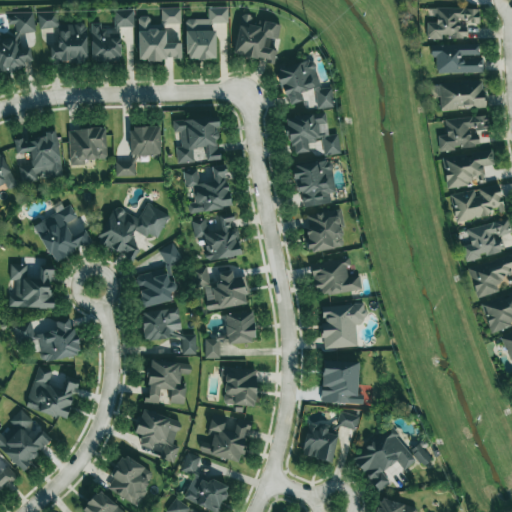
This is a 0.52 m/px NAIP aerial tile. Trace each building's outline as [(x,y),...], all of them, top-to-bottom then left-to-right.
[(227,8),(207,8),(207,19),(185,19),(186,60),(214,59),(214,23),(227,23),(227,8)] [(478,9),(435,8),(435,23),(426,23),(426,39),(466,39),(466,23),(478,24),(478,9)] [(180,9),(161,9),(161,24),(180,24),(180,9)] [(91,23),(91,62),(119,61),(119,27),(133,27),(133,10),(113,10),(113,30),(100,30),(100,23),(91,23)] [(37,15),(39,30),(58,27),(56,12),(37,15)] [(26,34),(35,32),(32,13),(6,16),(8,26),(14,25),(15,30),(0,31),(0,72),(25,69),(24,62),(30,61),(26,34)] [(233,54),(274,62),(277,48),(268,47),(270,38),(277,39),(280,26),(251,21),(252,16),(241,14),(233,54)] [(137,17),(138,61),(181,60),(180,43),(166,43),(165,30),(149,31),(149,17),(137,17)] [(85,26),(58,26),(58,42),(49,42),(49,62),(85,61),(85,26)] [(482,73),(482,57),(479,57),(478,45),(430,45),(430,57),(435,57),(436,73),(482,73)] [(317,109),(333,107),(330,88),(318,89),(313,62),(278,68),(284,105),(302,102),(300,91),(314,89),(317,109)] [(438,84),(440,110),(484,108),(482,81),(438,84)] [(340,154),(337,134),(327,135),(324,113),(286,118),(291,154),(308,152),(307,143),(321,141),(323,156),(340,154)] [(444,119),(445,135),(437,136),(438,150),(478,148),(476,130),(488,129),(487,116),(444,119)] [(176,164),(193,163),(192,148),(205,148),(206,160),(219,160),(216,119),(172,121),(173,133),(179,132),(180,146),(175,147),(176,164)] [(159,127),(128,128),(129,156),(160,155),(159,127)] [(105,128),(68,130),(69,166),(84,165),(84,160),(106,159),(105,128)] [(62,175),(54,131),(44,132),(45,136),(13,141),(15,154),(28,152),(30,164),(18,166),(21,182),(62,175)] [(446,187),(484,182),(482,166),(493,165),(491,151),(441,158),(446,187)] [(16,185),(0,154),(0,191),(6,188),(7,190),(16,185)] [(115,176),(135,176),(135,159),(115,160),(115,176)] [(330,204),(329,193),(334,193),(331,160),(292,165),(295,192),(300,191),(302,207),(330,204)] [(188,213),(229,208),(224,165),(211,166),(213,181),(198,183),(196,170),(182,171),(184,188),(192,187),(193,203),(187,203),(188,213)] [(450,194),(455,222),(490,216),(490,212),(503,209),(498,185),(475,189),(475,190),(450,194)] [(169,215),(146,203),(138,219),(114,206),(95,242),(132,262),(139,248),(128,242),(134,231),(146,237),(148,234),(156,238),(169,215)] [(33,225),(53,262),(91,242),(84,230),(71,236),(65,224),(76,218),(70,206),(33,225)] [(345,246),(338,209),(299,217),(307,254),(345,246)] [(239,256),(234,214),(218,216),(220,230),(207,232),(205,219),(191,221),(193,239),(203,238),(205,260),(239,256)] [(465,262),(504,252),(500,235),(511,233),(508,219),(465,229),(469,245),(461,247),(465,262)] [(172,301),(170,292),(175,291),(170,265),(179,263),(175,245),(160,248),(164,270),(134,276),(141,307),(172,301)] [(511,255),(467,268),(476,298),(498,292),(496,285),(511,279),(511,271),(511,270),(511,269),(511,255)] [(360,290),(358,273),(349,274),(347,259),(310,264),(314,289),(320,288),(321,295),(360,290)] [(8,307),(51,308),(52,266),(39,265),(38,278),(26,278),(26,265),(9,265),(9,280),(15,280),(15,296),(8,296),(8,307)] [(247,304),(243,277),(233,279),(232,273),(208,277),(206,266),(193,269),(196,287),(202,286),(207,311),(247,304)] [(511,292),(480,303),(490,333),(511,326),(511,324),(510,319),(511,318),(511,292)] [(356,347),(355,325),(364,324),(363,304),(320,306),(322,349),(356,347)] [(195,354),(195,334),(180,335),(179,310),(141,311),(142,339),(180,338),(180,355),(195,354)] [(204,359),(219,358),(218,344),(254,343),(252,312),(224,313),(224,337),(203,338),(204,359)] [(11,325),(15,345),(37,340),(41,362),(78,354),(70,317),(54,321),(56,330),(33,335),(30,321),(11,325)] [(509,361),(511,359),(511,331),(500,336),(509,361)] [(183,404),(185,387),(179,387),(180,374),(189,375),(190,363),(149,360),(146,403),(158,403),(159,389),(170,390),(169,403),(183,404)] [(356,396),(358,363),(322,362),(320,402),(350,404),(350,396),(356,396)] [(66,419),(77,379),(65,376),(62,386),(48,382),(51,371),(36,366),(25,408),(66,419)] [(222,405),(254,406),(256,369),(224,368),(222,405)] [(0,449),(21,470),(51,439),(20,409),(9,421),(16,428),(6,439),(0,433),(0,449)] [(173,445),(180,422),(141,410),(134,433),(141,435),(138,445),(151,450),(154,442),(163,445),(159,458),(173,462),(178,446),(173,445)] [(354,430),(358,417),(340,411),(336,425),(354,430)] [(198,452),(239,462),(246,433),(248,434),(251,422),(236,418),(232,432),(222,430),(226,417),(212,413),(205,441),(201,440),(198,452)] [(336,436),(324,433),(325,427),(307,424),(301,456),(331,462),(336,436)] [(381,472),(396,461),(403,470),(415,462),(391,428),(351,456),(376,492),(389,483),(381,472)] [(409,450),(421,467),(431,460),(418,444),(409,450)] [(199,457),(186,452),(180,470),(194,474),(199,457)] [(135,506),(155,475),(125,456),(105,487),(135,506)] [(0,489),(15,475),(6,466),(0,471),(0,489)] [(187,488),(183,498),(211,511),(217,511),(229,488),(210,479),(208,483),(200,480),(195,491),(187,488)] [(122,511),(99,490),(79,511),(122,511)] [(185,511),(189,508),(174,498),(165,511),(185,511)] [(415,511),(417,508),(379,498),(375,511),(415,511)]
